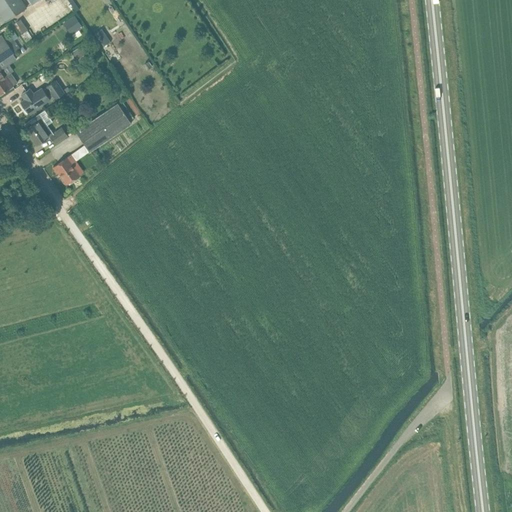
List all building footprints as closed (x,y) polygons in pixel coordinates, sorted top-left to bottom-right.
[(0,0),(0,12),(6,22),(26,8),(20,0),(0,0)] [(75,15),(64,22),(71,33),(82,26),(75,15)] [(5,40),(0,43),(0,61),(5,58),(20,49),(14,40),(8,44),(5,40)] [(74,53),(79,60),(86,55),(81,48),(74,53)] [(0,67),(0,93),(1,94),(18,82),(11,73),(6,76),(0,67)] [(25,99),(20,102),(29,115),(41,106),(41,105),(53,97),(55,99),(65,92),(56,79),(46,86),(47,87),(43,89),(42,88),(34,93),(31,88),(22,94),(25,99)] [(107,80),(101,84),(105,90),(111,86),(107,80)] [(123,100),(118,103),(76,132),(89,151),(131,123),(129,121),(134,118),(123,100)] [(39,114),(24,124),(27,128),(25,129),(36,145),(48,137),(49,138),(51,136),(54,134),(39,114)] [(51,136),(56,143),(67,136),(62,128),(54,134),(51,136)] [(77,161),(72,154),(54,166),(58,173),(59,172),(67,184),(68,183),(69,184),(76,180),(75,179),(80,175),(73,164),(77,161)]
